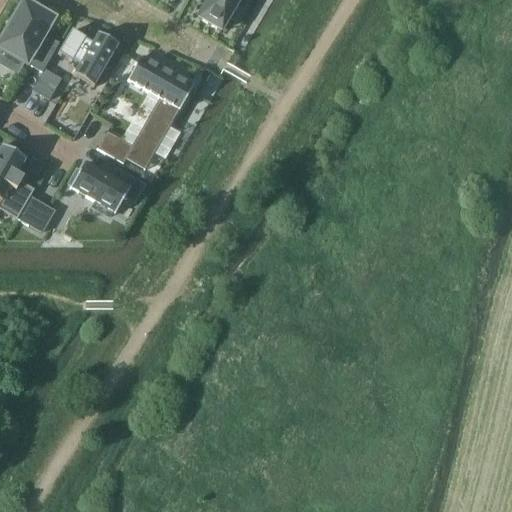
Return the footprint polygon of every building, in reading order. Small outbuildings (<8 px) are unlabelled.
[(239,0),(208,0),(198,19),(221,32),(228,19),(230,20),(239,4),(237,3),(239,0)] [(59,44),(44,35),(52,20),(45,16),(47,12),(33,4),(31,8),(24,3),(0,43),(0,49),(26,65),(28,62),(32,64),(30,68),(42,74),(59,44)] [(92,44),(71,32),(57,55),(78,67),(73,76),(94,89),(118,47),(97,35),(92,44)] [(193,88),(141,58),(127,82),(160,101),(140,135),(159,146),(193,88)] [(97,150),(123,166),(133,148),(107,133),(97,150)] [(26,162),(2,147),(0,150),(0,202),(0,211),(16,221),(34,191),(21,183),(23,179),(17,176),(26,162)] [(134,206),(145,187),(115,169),(110,179),(84,165),(70,190),(94,204),(91,209),(109,219),(112,214),(115,216),(124,200),(134,206)] [(30,198),(17,221),(41,235),(55,213),(30,198)]
